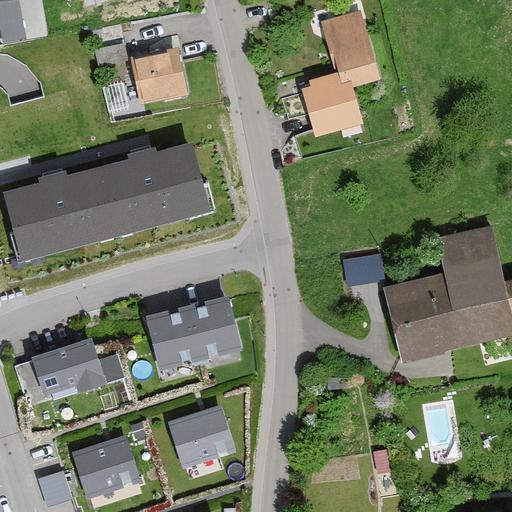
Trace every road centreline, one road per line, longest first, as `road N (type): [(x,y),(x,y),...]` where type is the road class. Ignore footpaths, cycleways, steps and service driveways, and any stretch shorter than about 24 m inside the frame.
road 1 (residential): [(280,248),(132,283),(0,331)]
road 2 (residential): [(280,248),(286,362),(266,511)]
road 3 (residential): [(225,0),(280,248)]
